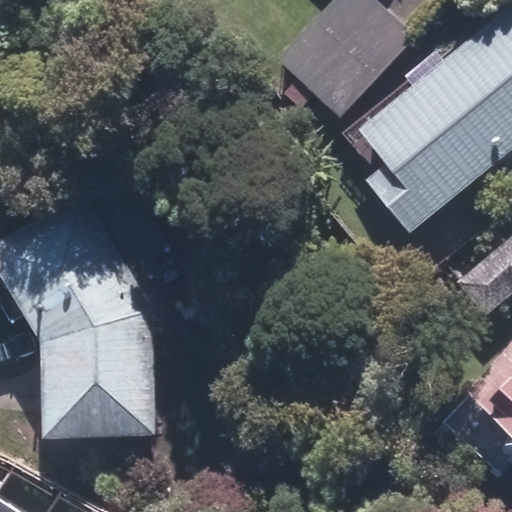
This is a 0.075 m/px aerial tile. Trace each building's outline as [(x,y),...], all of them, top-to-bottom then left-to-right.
[(211,0),(166,0),(190,22),(211,0)] [(369,0),(338,0),(276,67),(338,125),(415,42),(369,0)] [(511,1),(352,135),(380,168),(354,189),(402,245),(511,153),(511,1)] [(21,324),(34,347),(36,447),(153,445),(151,315),(85,198),(0,245),(0,319),(7,331),(21,324)] [(511,238),(510,235),(449,290),(478,322),(511,291),(511,238)] [(511,341),(461,397),(511,442),(511,341)] [(0,511),(19,511),(0,499),(0,511)]
